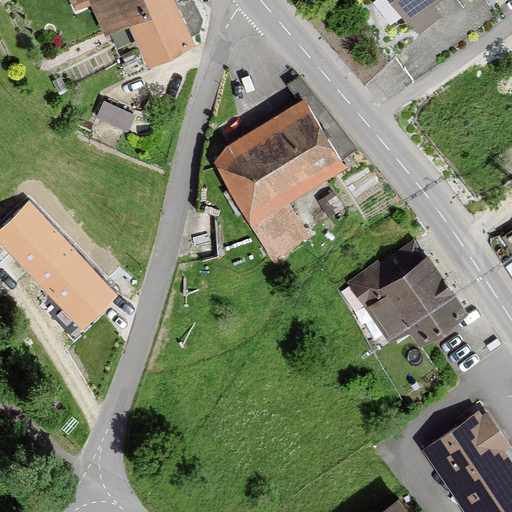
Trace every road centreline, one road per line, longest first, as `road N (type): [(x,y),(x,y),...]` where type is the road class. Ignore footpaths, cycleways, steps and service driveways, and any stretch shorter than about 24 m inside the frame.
road 1 (residential): [(92,478),(164,261),(230,0)]
road 2 (tertiary): [(260,0),(367,124),(511,321)]
